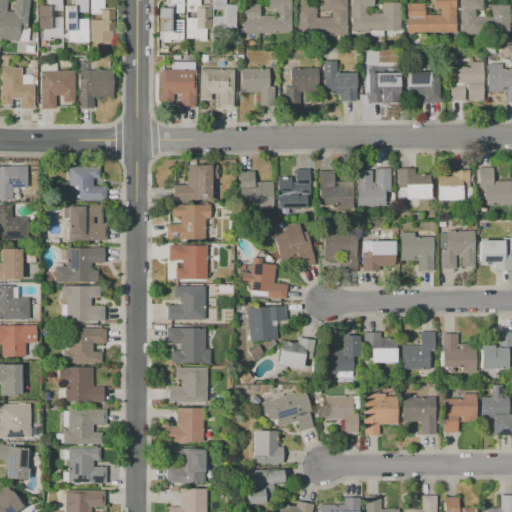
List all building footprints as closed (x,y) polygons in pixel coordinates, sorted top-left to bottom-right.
[(28,0),(25,41),(0,39),(0,0),(4,0),(4,11),(12,12),(12,0),(28,0)] [(61,38),(49,38),(49,40),(42,40),(42,29),(37,29),(36,5),(48,5),(48,0),(61,0),(61,11),(51,11),(51,15),(58,15),(58,17),(61,17),(61,38)] [(86,0),(87,42),(68,42),(68,32),(65,32),(64,5),(74,5),(74,0),(86,0)] [(89,41),(89,20),(89,0),(103,0),(103,7),(114,7),(114,32),(103,32),(103,41),(89,41)] [(183,0),(183,43),(159,43),(159,8),(170,7),(169,0),(183,0)] [(186,0),(199,0),(200,5),(210,4),(210,29),(205,29),(205,42),(186,42),(186,0)] [(231,47),(212,48),(212,0),(228,0),(228,4),(234,4),(235,29),(231,29),(231,47)] [(290,0),(291,33),(241,33),(241,4),(258,4),(258,16),(275,16),(275,8),(267,8),(267,0),(290,0)] [(346,0),(347,35),(296,36),(296,6),(315,6),(315,18),(330,18),(330,10),(323,10),(323,0),(346,0)] [(399,30),(350,30),(350,0),(372,0),(372,6),(365,6),(365,14),(381,14),(381,3),(399,3),(399,30)] [(455,0),(455,33),(405,33),(405,3),(424,3),(424,15),(439,15),(439,8),(431,8),(431,0),(455,0)] [(459,34),(459,0),(482,0),(482,9),(475,9),(475,16),(490,16),(490,5),(508,5),(509,34),(459,34)] [(354,101),(340,101),(340,95),(322,95),(322,61),(335,61),(335,73),(354,73),(354,101)] [(195,70),(195,107),(180,107),(179,95),(171,95),(171,100),(160,101),(160,70),(170,70),(170,62),(193,62),(193,70),(195,70)] [(449,101),(449,67),(467,67),(467,62),(482,62),(483,101),(467,101),(467,91),(464,91),(464,101),(449,101)] [(40,64),(56,63),(56,71),(40,71),(40,64)] [(486,64),(501,64),(501,68),(511,68),(511,102),(505,102),(505,92),(486,92),(486,64)] [(34,109),(18,109),(18,99),(11,99),(11,105),(0,105),(0,68),(21,68),(21,75),(30,75),(30,84),(34,84),(34,109)] [(317,68),(317,93),(299,93),(299,105),(284,105),(284,86),(289,86),(289,68),(317,68)] [(199,69),(232,69),(232,108),(217,108),(217,94),(210,94),(210,100),(200,100),(199,69)] [(274,106),(259,106),(259,93),(240,93),(240,69),(267,69),(267,86),(274,86),(274,106)] [(78,108),(78,70),(112,70),(112,97),(92,97),(92,108),(78,108)] [(74,71),(74,102),(62,102),(62,96),(55,96),(55,108),(40,108),(39,71),(74,71)] [(442,103),(421,103),(421,97),(404,97),(404,72),(429,72),(429,78),(441,78),(442,103)] [(366,103),(366,73),(398,73),(398,96),(385,96),(385,103),(366,103)] [(172,201),(172,185),(185,185),(185,165),(216,165),(216,178),(210,178),(210,201),(172,201)] [(0,200),(0,166),(27,166),(27,187),(11,187),(11,200),(0,200)] [(68,200),(67,167),(98,167),(98,178),(93,178),(93,186),(105,186),(105,201),(80,201),(80,200),(68,200)] [(356,207),(356,171),(370,170),(370,183),(374,183),(374,168),(389,168),(389,192),(384,192),(384,206),(356,207)] [(477,168),(491,168),(492,181),(511,181),(511,205),(482,205),(482,188),(477,188),(477,168)] [(396,169),(413,169),(413,174),(428,173),(428,198),(398,198),(398,188),(396,188),(396,169)] [(277,197),(277,177),(290,177),(290,182),(294,182),(294,170),(308,170),(309,197),(277,197)] [(436,201),(436,176),(451,175),(451,170),(469,170),(469,189),(460,189),(461,201),(436,201)] [(239,171),(253,171),(253,182),(272,182),(272,209),(257,209),(257,205),(239,205),(239,171)] [(318,172),(332,171),(332,181),(351,181),(352,209),(337,209),(337,205),(318,205),(318,172)] [(67,241),(67,219),(62,219),(62,205),(101,205),(101,224),(106,224),(106,241),(67,241)] [(165,240),(165,225),(179,225),(179,217),(170,217),(170,205),(209,205),(209,218),(204,218),(204,240),(165,240)] [(0,206),(10,206),(10,218),(27,218),(27,240),(0,240),(0,206)] [(422,213),(422,220),(408,220),(408,212),(422,213)] [(298,268),(313,264),(305,230),(298,232),(296,223),(281,226),(283,234),(273,236),(277,256),(294,252),(298,268)] [(454,256),(460,255),(460,268),(474,267),(474,231),(444,232),(444,234),(438,234),(438,248),(445,248),(445,250),(439,250),(439,268),(454,268),(454,256)] [(355,268),(355,235),(337,236),(337,232),(322,232),(322,259),(341,259),(341,269),(355,268)] [(417,260),(417,269),(431,269),(431,237),(413,237),(413,232),(398,232),(399,260),(417,260)] [(510,270),(509,251),(503,251),(502,239),(479,240),(479,263),(496,263),(496,270),(510,270)] [(393,240),(368,240),(368,253),(361,253),(361,271),(393,270),(393,240)] [(206,279),(174,279),(174,268),(180,268),(180,261),(167,261),(167,245),(205,245),(206,279)] [(54,282),(54,267),(65,267),(65,248),(104,248),(104,263),(90,263),(90,271),(96,271),(96,282),(54,282)] [(21,279),(0,279),(0,249),(21,249),(21,279)] [(22,252),(34,252),(35,263),(23,263),(22,252)] [(249,291),(249,295),(265,296),(265,298),(285,299),(286,284),(273,283),(274,265),(260,264),(260,259),(251,258),(250,273),(240,272),(239,283),(249,284),(248,291),(249,291)] [(28,320),(0,320),(0,286),(11,286),(11,287),(16,287),(17,298),(28,298),(28,320)] [(103,320),(65,321),(65,300),(60,300),(60,286),(99,286),(99,297),(90,298),(90,306),(103,306),(103,320)] [(203,319),(165,320),(165,305),(179,305),(179,297),(174,297),(174,286),(203,286),(203,319)] [(277,340),(276,320),(285,320),(284,306),(245,308),(247,342),(277,340)] [(0,325),(35,325),(35,343),(24,343),(24,357),(0,357),(0,325)] [(61,364),(61,350),(67,350),(66,329),(105,328),(105,343),(92,343),(92,352),(101,352),(101,363),(61,364)] [(203,328),(203,350),(209,350),(209,363),(169,363),(169,351),(178,351),(178,343),(165,343),(164,328),(203,328)] [(432,350),(433,331),(419,331),(419,345),(401,345),(401,369),(427,369),(428,350),(432,350)] [(506,349),(511,349),(511,331),(497,331),(497,347),(493,347),(493,343),(479,344),(479,368),(506,367),(506,349)] [(394,362),(365,363),(365,332),(380,332),(380,344),(393,344),(394,362)] [(474,343),(456,343),(456,333),(441,333),(441,366),(460,366),(460,370),(474,370),(474,343)] [(357,335),(357,356),(352,356),(352,371),(323,371),(323,350),(340,350),(340,335),(357,335)] [(303,368),(305,358),(310,359),(313,340),(296,337),(296,343),(280,340),(277,364),(303,368)] [(247,352),(259,347),(262,353),(251,359),(247,352)] [(21,396),(0,396),(0,388),(1,388),(1,382),(0,382),(0,364),(1,364),(1,365),(21,365),(21,396)] [(58,367),(91,367),(91,387),(102,387),(102,402),(64,402),(64,400),(58,401),(57,389),(64,389),(63,381),(58,381),(58,367)] [(167,402),(167,387),(181,387),(181,380),(173,380),(173,368),(206,368),(206,402),(167,402)] [(239,375),(246,371),(250,377),(243,381),(239,375)] [(511,436),(490,436),(490,421),(480,421),(480,397),(490,397),(490,385),(506,385),(506,414),(511,414),(511,436)] [(278,426),(275,419),(271,420),(268,419),(266,417),(265,414),(263,415),(260,404),(303,391),(310,417),(309,417),(312,427),(298,432),(295,421),(278,426)] [(363,435),(363,394),(383,394),(383,397),(396,397),(396,424),(377,424),(378,435),(363,435)] [(474,394),(475,421),(456,422),(456,432),(442,432),(442,399),(461,399),(460,394),(474,394)] [(247,401),(253,395),(260,401),(253,407),(247,401)] [(357,433),(342,433),(342,420),(323,420),(323,396),(351,395),(351,414),(357,414),(357,433)] [(434,397),(434,434),(419,434),(419,421),(400,421),(400,397),(434,397)] [(30,438),(0,438),(0,404),(29,404),(30,438)] [(203,442),(164,442),(164,423),(167,423),(167,426),(175,426),(175,408),(202,408),(203,442)] [(62,444),(62,442),(56,442),(56,435),(62,435),(62,431),(67,431),(67,427),(62,427),(62,412),(67,412),(67,409),(105,409),(105,424),(92,424),(92,433),(101,433),(101,444),(62,444)] [(252,431),(276,431),(277,446),(281,446),(281,462),(252,462),(252,431)] [(0,444),(11,445),(11,447),(28,448),(26,480),(5,479),(6,461),(0,460),(0,444)] [(105,483),(67,483),(67,482),(61,482),(61,472),(67,472),(67,459),(61,459),(61,450),(67,450),(67,449),(98,448),(99,460),(92,460),(92,467),(105,467),(105,483)] [(204,482),(165,483),(165,467),(172,467),(172,449),(204,449),(204,482)] [(281,469),(282,482),(272,483),(273,504),(247,506),(246,490),(250,489),(249,471),(281,469)] [(21,507),(14,511),(0,511),(0,493),(8,488),(21,507)] [(166,511),(166,507),(178,507),(178,489),(205,489),(205,511),(166,511)] [(64,511),(64,491),(104,491),(104,507),(90,507),(90,511),(64,511)] [(364,511),(364,496),(379,495),(379,509),(398,509),(398,511),(364,511)] [(402,511),(402,509),(421,509),(421,495),(435,495),(435,511),(402,511)] [(480,511),(480,509),(499,509),(499,495),(511,495),(511,511),(480,511)] [(443,511),(443,497),(457,497),(457,508),(476,508),(476,511),(443,511)] [(357,498),(357,511),(318,511),(318,505),(343,505),(343,498),(357,498)] [(313,504),(311,511),(277,511),(279,504),(294,507),(296,501),(313,504)]
